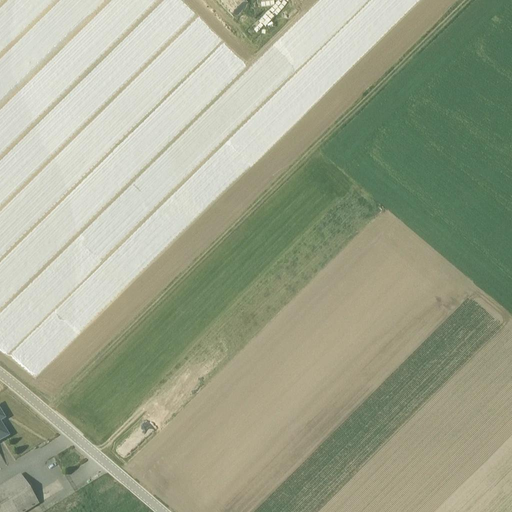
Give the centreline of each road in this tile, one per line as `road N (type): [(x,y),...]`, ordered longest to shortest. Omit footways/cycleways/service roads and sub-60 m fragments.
road 1 (track): [(466,0),(48,411)]
road 2 (unclassified): [(163,511),(0,375)]
